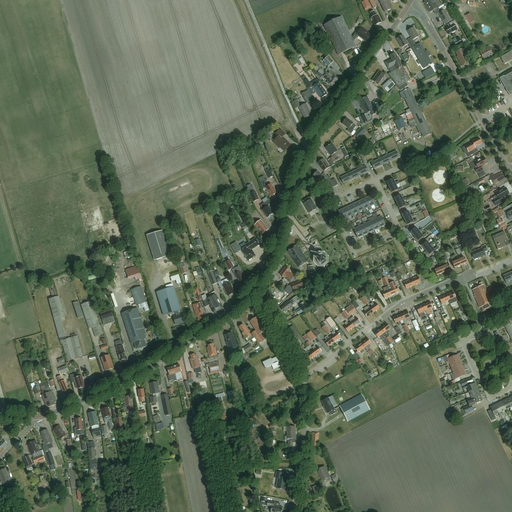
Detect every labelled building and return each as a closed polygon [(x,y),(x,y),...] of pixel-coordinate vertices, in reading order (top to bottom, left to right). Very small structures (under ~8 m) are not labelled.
[(377,8),(373,0),(369,0),(373,9),(377,8)] [(378,0),(385,13),(392,9),(387,0),(378,0)] [(430,13),(438,8),(442,5),(439,0),(436,0),(434,1),(433,0),(423,0),(425,3),(424,3),(430,13)] [(443,11),(439,13),(445,25),(450,22),(454,19),(448,8),(446,5),(441,7),(443,11)] [(375,26),(381,23),(378,15),(376,16),(374,11),(369,14),(372,18),(371,18),(375,26)] [(341,17),(323,25),(338,56),(356,47),(354,42),(358,36),(366,43),(372,36),(368,33),(368,32),(362,27),(359,31),(357,30),(352,38),(341,17)] [(446,30),(445,31),(446,32),(447,32),(448,35),(459,29),(455,21),(448,25),(449,27),(445,29),(446,30)] [(414,28),(407,31),(411,38),(409,39),(413,46),(415,45),(413,40),(419,37),(414,28)] [(403,35),(397,39),(402,48),(408,45),(410,48),(413,46),(409,39),(406,41),(403,35)] [(420,43),(411,48),(423,69),(428,66),(429,67),(430,66),(429,66),(432,64),(428,57),(430,56),(428,52),(426,53),(420,43)] [(485,62),(493,58),(492,55),(493,54),(488,46),(484,49),(479,52),(483,60),(484,60),(485,62)] [(462,49),(455,53),(458,56),(456,57),(462,67),(470,62),(466,53),(464,54),(462,49)] [(511,51),(501,58),(504,63),(511,59),(511,51)] [(392,60),(385,63),(388,69),(391,73),(388,74),(398,88),(400,91),(408,86),(406,83),(410,80),(407,74),(403,67),(398,57),(397,57),(395,54),(390,56),(392,60)] [(328,67),(333,62),(328,57),(323,61),(328,67)] [(426,79),(435,74),(431,68),(422,73),(426,79)] [(385,75),(379,71),(372,81),(378,85),(385,75)] [(332,88),(339,79),(334,76),(332,77),(326,72),(322,77),(329,82),(327,84),(332,88)] [(511,94),(511,72),(504,77),(504,76),(500,79),(504,86),(510,96),(511,94)] [(299,77),(285,86),(288,91),(297,86),(296,84),(301,81),(299,77)] [(389,80),(382,87),(387,92),(395,85),(389,80)] [(321,99),(327,94),(319,83),(312,87),(321,99)] [(411,111),(418,108),(409,89),(406,90),(404,91),(405,91),(400,94),(402,99),(404,98),(411,111)] [(301,94),(303,98),(307,104),(310,102),(315,99),(309,90),(301,94)] [(375,114),(367,97),(361,100),(362,101),(360,102),(366,114),(370,112),(372,116),(375,114)] [(305,119),(312,116),(306,104),(299,108),(305,119)] [(418,108),(411,111),(414,118),(408,121),(410,125),(416,122),(423,138),(431,134),(418,108)] [(368,121),(365,114),(359,117),(362,124),(368,121)] [(346,118),(342,124),(349,129),(347,131),(350,134),(356,126),(353,124),(346,118)] [(382,121),(379,122),(384,134),(390,131),(389,129),(389,128),(385,119),(383,120),(382,121)] [(360,126),(352,133),(357,138),(364,130),(360,126)] [(284,152),(291,146),(283,137),(286,135),(280,129),(275,134),(278,137),(273,142),(279,148),(280,148),(284,152)] [(397,140),(399,139),(401,145),(407,142),(402,130),(394,134),(397,140)] [(472,143),(465,146),(468,152),(466,154),(468,157),(474,154),(472,151),(475,149),(475,147),(482,144),(479,138),(474,140),(472,141),(472,142),(472,143)] [(330,159),(327,161),(332,167),(334,165),(333,163),(335,162),(339,159),(337,157),(340,155),(337,152),(332,143),(325,148),(331,156),(332,157),(330,159)] [(397,151),(388,155),(391,161),(399,157),(397,151)] [(388,155),(380,159),(382,165),(391,161),(388,155)] [(484,157),(474,162),(477,168),(475,169),(477,174),(483,171),(481,167),(487,164),(484,157)] [(330,168),(323,159),(318,163),(324,172),(330,168)] [(380,159),(371,164),(374,169),(382,165),(380,159)] [(269,169),(270,169),(269,165),(264,168),(265,171),(269,179),(273,177),(269,169)] [(366,166),(357,170),(360,176),(368,172),(366,166)] [(357,170),(349,174),(351,180),(360,176),(357,170)] [(317,171),(312,176),(320,183),(325,178),(317,171)] [(335,187),(332,180),(324,174),(322,175),(329,182),(332,188),(335,187)] [(349,174),(340,178),(343,184),(351,180),(349,174)] [(499,174),(490,179),(494,187),(505,181),(502,174),(500,175),(499,174)] [(393,179),(386,182),(389,188),(395,185),(396,185),(399,184),(398,181),(395,183),(393,179)] [(269,186),(265,181),(261,183),(263,189),(265,188),(266,190),(269,194),(269,193),(272,197),(277,193),(274,190),(275,190),(271,184),(269,186)] [(416,194),(422,191),(419,184),(413,187),(416,194)] [(395,185),(389,188),(392,193),(398,190),(398,191),(402,189),(401,187),(397,189),(396,185),(395,185)] [(499,191),(495,193),(497,196),(493,198),(494,200),(493,201),(496,206),(503,202),(501,199),(509,194),(505,188),(499,191)] [(255,191),(250,193),(249,194),(253,202),(259,200),(255,191)] [(400,195),(394,198),(397,204),(403,201),(403,202),(407,200),(406,198),(402,199),(400,195)] [(371,196),(366,198),(370,207),(371,207),(374,205),(375,208),(377,207),(376,204),(375,204),(371,196)] [(366,198),(360,201),(364,210),(365,209),(368,208),(370,210),(372,209),(371,207),(370,207),(366,198)] [(311,200),(304,204),(309,213),(317,209),(311,200)] [(360,201),(355,204),(359,212),(360,212),(363,211),(364,213),(366,212),(365,209),(364,210),(360,201)] [(403,201),(397,204),(399,209),(406,206),(406,207),(410,205),(409,203),(405,205),(403,202),(403,201)] [(267,218),(274,214),(268,206),(270,205),(267,202),(261,206),(263,210),(262,211),(267,218)] [(355,204),(349,206),(353,215),(354,215),(357,213),(359,216),(361,215),(360,212),(359,212),(355,204)] [(511,204),(503,210),(505,213),(509,220),(511,218),(511,204)] [(349,206),(344,209),(348,218),(349,217),(352,216),(353,218),(355,217),(354,215),(353,215),(349,206)] [(344,209),(338,212),(342,220),(346,218),(348,221),(350,220),(349,217),(348,218),(344,209)] [(423,211),(426,218),(420,221),(422,225),(432,221),(427,210),(423,211)] [(408,211),(402,214),(404,220),(411,217),(411,218),(415,216),(414,214),(410,216),(408,211)] [(376,216),(374,217),(375,220),(376,219),(380,228),(385,225),(381,217),(377,219),(376,216)] [(411,217),(404,220),(407,226),(413,223),(414,223),(417,221),(416,219),(413,221),(411,218),(411,217)] [(370,219),(368,220),(369,222),(370,222),(374,231),(380,228),(376,219),(375,220),(372,221),(370,219)] [(262,235),(268,230),(260,220),(258,222),(256,220),(252,223),(262,235)] [(365,221),(363,222),(364,225),(365,225),(369,233),(374,231),(370,222),(369,222),(366,224),(365,221)] [(359,224),(357,225),(358,227),(359,227),(363,236),(369,233),(365,225),(364,225),(361,226),(359,224)] [(354,227),(352,228),(353,230),(358,239),(363,236),(359,227),(358,227),(355,229),(354,227)] [(416,228),(410,232),(414,237),(419,232),(420,233),(423,231),(422,229),(419,231),(416,228)] [(171,256),(163,231),(147,236),(154,261),(171,256)] [(422,236),(421,234),(420,233),(419,232),(414,237),(418,242),(423,237),(424,238),(427,235),(425,233),(422,236)] [(501,237),(493,240),(498,250),(506,247),(503,241),(507,239),(504,232),(500,233),(501,237)] [(246,247),(241,251),(248,261),(255,257),(251,250),(260,245),(256,239),(245,246),(246,247)] [(235,254),(241,251),(236,242),(230,246),(235,254)] [(427,242),(421,246),(425,251),(431,247),(434,245),(433,243),(430,245),(427,242)] [(465,252),(461,243),(455,246),(457,250),(455,250),(457,255),(465,252)] [(299,250),(296,246),(287,252),(289,256),(290,256),(298,268),(308,261),(300,249),(299,250)] [(474,260),(485,255),(484,252),(487,251),(485,246),(482,247),(482,248),(471,253),(474,260)] [(431,247),(425,251),(429,256),(434,251),(435,252),(438,249),(437,247),(433,250),(431,247)] [(326,258),(323,256),(319,255),(316,258),(316,262),(319,265),(323,265),(325,262),(326,258)] [(459,257),(456,258),(458,261),(461,266),(467,263),(465,258),(460,260),(459,257)] [(230,260),(225,263),(229,270),(234,268),(230,260)] [(453,260),(450,261),(452,264),(452,263),(454,269),(461,266),(458,261),(454,262),(453,260)] [(441,265),(439,266),(440,268),(441,268),(443,273),(449,271),(447,265),(442,267),(441,265)] [(143,282),(138,266),(125,270),(128,280),(134,277),(135,281),(138,280),(139,283),(143,282)] [(314,271),(313,266),(308,267),(309,274),(310,274),(310,280),(316,279),(315,271),(314,271)] [(239,267),(232,270),(234,275),(235,275),(237,279),(238,279),(239,282),(243,280),(242,278),(245,276),(242,271),(241,271),(239,267)] [(289,272),(290,271),(285,267),(279,275),(283,277),(282,278),(283,278),(289,283),(294,276),(289,272)] [(435,267),(433,268),(434,271),(437,276),(443,273),(441,268),(440,268),(436,270),(435,267)] [(212,285),(217,284),(213,272),(208,274),(212,285)] [(511,273),(503,276),(506,284),(509,283),(508,281),(511,279),(511,273)] [(411,280),(414,286),(421,283),(418,276),(413,278),(413,279),(411,280)] [(414,286),(411,280),(409,281),(409,280),(403,282),(406,289),(414,286)] [(287,287),(285,290),(290,295),(293,291),(303,287),(301,281),(287,287)] [(54,282),(48,283),(52,298),(48,299),(54,319),(61,345),(62,344),(67,362),(76,359),(83,357),(77,336),(76,337),(75,334),(71,335),(71,338),(66,339),(61,321),(66,320),(59,296),(54,282)] [(388,287),(392,296),(399,292),(394,282),(389,284),(387,285),(388,287)] [(228,297),(234,293),(229,283),(223,286),(228,297)] [(480,287),(473,290),(475,297),(474,297),(479,308),(481,308),(483,312),(491,308),(493,307),(491,303),(492,303),(484,285),(483,286),(482,283),(479,284),(480,287)] [(136,306),(146,302),(141,287),(131,290),(136,306)] [(173,287),(156,292),(163,316),(175,312),(176,317),(173,318),(175,325),(186,322),(183,314),(180,316),(178,311),(181,311),(173,287)] [(384,299),(392,296),(388,287),(383,289),(384,292),(382,293),(384,299)] [(198,288),(192,290),(194,295),(196,294),(198,302),(199,302),(199,303),(193,305),(196,317),(197,317),(198,321),(205,319),(204,314),(203,315),(202,309),(204,308),(202,300),(198,288)] [(453,292),(446,295),(448,301),(450,305),(457,302),(456,299),(453,292)] [(219,311),(211,297),(208,299),(207,298),(206,298),(205,295),(201,297),(205,308),(210,305),(214,313),(219,311)] [(211,297),(219,311),(223,309),(215,295),(211,297)] [(446,302),(448,301),(446,295),(439,298),(442,305),(447,303),(446,302)] [(299,300),(296,296),(289,302),(288,301),(284,304),(285,305),(281,309),(283,312),(284,311),(285,312),(293,307),(292,306),(299,300)] [(462,313),(466,311),(461,301),(457,303),(462,313)] [(103,335),(92,302),(81,305),(89,329),(92,328),(95,338),(103,335)] [(423,305),(425,311),(428,310),(428,311),(433,309),(430,302),(423,305)] [(368,306),(373,313),(380,309),(376,304),(374,305),(372,303),(368,306)] [(356,310),(355,310),(352,305),(346,310),(350,315),(356,310)] [(416,308),(419,315),(420,318),(425,316),(424,313),(423,312),(425,311),(423,305),(416,308)] [(367,318),(373,313),(368,306),(364,309),(365,312),(363,313),(367,318)] [(144,340),(146,339),(144,335),(146,335),(137,308),(121,314),(131,344),(134,343),(136,350),(146,347),(144,340)] [(111,311),(100,314),(102,320),(113,317),(111,311)] [(400,315),(403,321),(405,320),(406,322),(409,321),(408,319),(410,317),(407,312),(400,315)] [(400,322),(403,321),(400,315),(393,318),(395,324),(398,323),(399,325),(401,324),(400,322)] [(259,336),(264,333),(265,332),(256,318),(255,319),(253,316),(249,318),(251,321),(250,322),(255,331),(259,336)] [(349,321),(354,328),(360,323),(357,318),(355,320),(353,317),(349,321)] [(511,319),(503,323),(506,329),(511,325),(511,317),(511,318),(511,319)] [(336,326),(330,318),(326,321),(332,329),(336,326)] [(417,331),(421,330),(417,320),(413,321),(417,331)] [(347,333),(354,328),(349,321),(344,324),(346,326),(344,328),(347,333)] [(387,324),(380,329),(384,334),(387,338),(389,337),(389,336),(388,334),(390,333),(389,331),(388,330),(390,329),(387,324)] [(251,336),(247,329),(246,330),(243,325),(239,328),(243,333),(242,334),(246,339),(251,336)] [(292,339),(293,338),(298,335),(293,327),(292,326),(286,330),(286,331),(292,339)] [(380,338),(381,339),(383,342),(386,340),(385,339),(387,338),(384,334),(380,329),(374,334),(378,339),(380,337),(380,338)] [(268,339),(264,333),(259,336),(255,331),(252,334),(259,345),(268,339)] [(311,332),(306,335),(311,342),(316,339),(313,334),(311,332)] [(329,335),(335,342),(341,337),(337,332),(335,334),(334,332),(329,335)] [(232,333),(225,336),(227,341),(226,342),(229,350),(237,348),(232,333)] [(328,347),(335,342),(329,335),(325,338),(326,340),(324,342),(328,347)] [(367,338),(361,343),(365,348),(368,352),(370,351),(369,349),(371,347),(370,346),(369,345),(371,343),(367,338)] [(363,350),(365,348),(361,343),(354,348),(358,353),(360,352),(362,354),(364,352),(363,350)] [(214,348),(213,344),(208,346),(208,348),(207,348),(209,357),(217,355),(215,348),(214,348)] [(121,362),(127,360),(126,356),(125,351),(124,351),(122,345),(116,347),(118,353),(121,362)] [(249,345),(243,349),(246,353),(252,349),(249,345)] [(311,352),(315,357),(322,352),(318,347),(316,348),(314,346),(312,348),(314,350),(311,352)] [(315,357),(311,352),(310,353),(308,351),(306,353),(307,355),(305,356),(309,361),(315,357)] [(356,353),(352,356),(356,362),(357,361),(361,359),(356,353)] [(195,356),(194,354),(190,356),(191,359),(190,360),(193,370),(196,369),(197,371),(201,370),(200,367),(201,367),(197,355),(195,356)] [(458,355),(447,359),(449,364),(460,360),(458,355)] [(105,371),(114,369),(109,356),(101,358),(105,371)] [(279,362),(277,357),(271,360),(271,359),(262,363),(265,369),(271,366),(274,370),(280,367),(278,363),(279,362)] [(460,360),(449,364),(451,369),(462,365),(460,360)] [(220,372),(219,362),(208,364),(210,374),(220,372)] [(175,376),(177,381),(183,379),(181,372),(179,365),(173,367),(175,374),(175,376)] [(462,365),(451,369),(453,374),(464,370),(462,365)] [(68,372),(66,366),(58,369),(61,375),(68,372)] [(175,374),(173,367),(167,369),(169,376),(168,376),(169,381),(174,380),(174,382),(177,381),(175,376),(175,374)] [(464,370),(453,374),(455,379),(466,375),(464,370)] [(77,390),(85,388),(82,376),(79,377),(78,374),(70,376),(72,383),(75,383),(77,390)] [(63,393),(69,391),(64,381),(63,381),(61,376),(57,378),(63,393)] [(158,382),(150,384),(152,395),(153,395),(153,397),(150,397),(151,404),(157,403),(156,396),(158,396),(157,394),(160,393),(158,382)] [(35,386),(34,383),(31,385),(32,389),(33,389),(36,395),(41,393),(37,385),(35,386)] [(469,393),(478,389),(475,383),(463,388),(463,390),(467,389),(469,393)] [(467,400),(480,395),(478,389),(469,393),(470,397),(467,398),(467,400)] [(48,399),(51,407),(55,405),(55,403),(56,403),(52,392),(48,393),(50,399),(48,399)] [(47,408),(51,407),(48,399),(50,399),(48,393),(42,396),(47,408)] [(167,395),(162,396),(165,410),(167,410),(168,416),(171,415),(167,395)] [(348,422),(370,410),(361,395),(339,407),(348,422)] [(467,400),(468,402),(467,402),(469,405),(469,406),(469,407),(470,407),(472,407),(471,406),(474,405),(473,405),(482,401),(480,395),(467,400)] [(134,411),(132,396),(125,397),(126,399),(124,399),(124,405),(122,406),(122,411),(125,410),(126,413),(127,412),(128,416),(134,415),(134,411)] [(332,417),(338,413),(336,410),(335,410),(328,398),(322,402),(325,409),(324,409),(327,415),(330,413),(332,417)] [(511,412),(511,411),(511,409),(507,399),(501,402),(505,411),(510,408),(511,410),(510,410),(511,412)] [(501,413),(505,411),(501,402),(496,405),(501,417),(503,416),(502,414),(501,413)] [(500,418),(501,417),(496,405),(490,408),(491,410),(487,412),(492,421),(496,419),(494,416),(499,414),(499,415),(499,416),(500,418)] [(474,411),(472,407),(470,407),(469,407),(469,406),(464,408),(461,410),(464,416),(465,415),(474,411)] [(110,416),(108,408),(101,409),(104,418),(103,418),(105,423),(108,422),(110,430),(113,429),(111,422),(112,421),(111,416),(110,416)] [(99,426),(96,412),(88,414),(91,427),(99,426)] [(158,416),(152,418),(155,424),(160,422),(158,416)] [(82,423),(81,419),(75,419),(77,428),(74,429),(75,436),(84,435),(83,430),(84,430),(84,423),(82,423)] [(57,427),(53,431),(60,440),(66,436),(62,431),(63,430),(60,426),(58,428),(57,427)] [(288,441),(288,448),(293,448),(292,443),(295,443),(295,439),(295,429),(293,429),(293,427),(287,427),(287,439),(290,439),(290,441),(288,441)] [(101,436),(99,428),(91,430),(93,438),(101,436)] [(47,430),(41,432),(42,436),(41,436),(44,442),(42,443),(44,446),(42,446),(44,451),(48,450),(47,448),(53,446),(52,443),(53,443),(50,435),(49,435),(47,430)] [(31,456),(32,455),(34,459),(42,455),(40,452),(36,441),(28,444),(29,445),(27,446),(31,456)] [(89,460),(96,459),(95,449),(94,443),(88,444),(89,460)] [(42,455),(33,459),(36,466),(45,462),(42,455)] [(28,457),(23,459),(26,468),(32,465),(28,457)] [(323,481),(330,477),(325,467),(319,470),(319,471),(317,472),(323,481)] [(0,486),(2,486),(3,487),(8,485),(8,484),(10,483),(9,480),(10,480),(8,474),(7,474),(5,469),(0,470),(0,486)] [(276,472),(275,479),(277,479),(277,484),(276,488),(276,489),(285,490),(286,483),(287,483),(287,479),(282,478),(283,473),(276,472)] [(274,502),(268,501),(267,507),(272,507),(270,511),(281,511),(282,508),(273,506),(274,502)]
